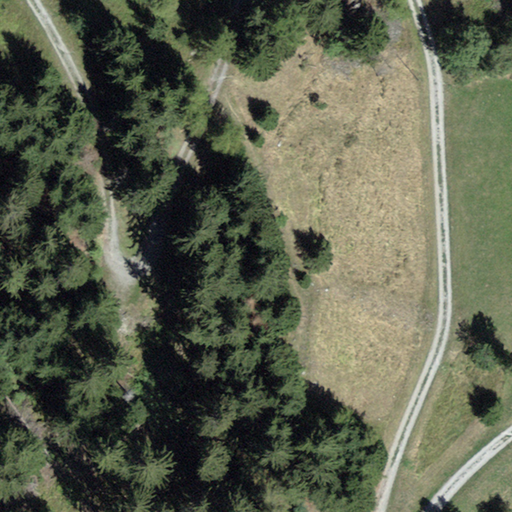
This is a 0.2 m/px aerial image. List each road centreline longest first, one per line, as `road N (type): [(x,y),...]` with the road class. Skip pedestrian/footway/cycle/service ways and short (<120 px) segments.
road 1 (track): [(237,0),(188,158),(142,260),(125,268),(113,251),(88,96),(31,0)]
road 2 (track): [(371,511),(440,336),(444,305),(435,74),(415,0)]
